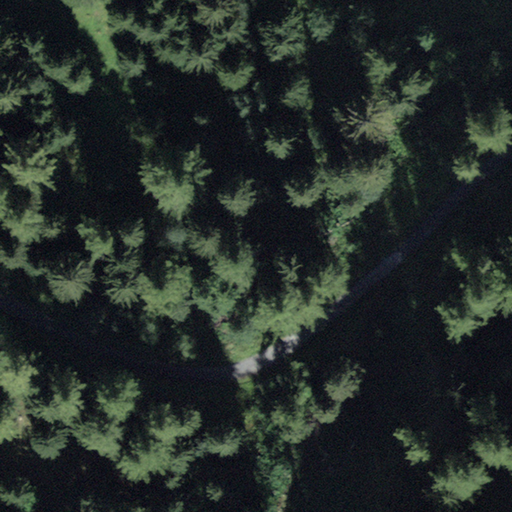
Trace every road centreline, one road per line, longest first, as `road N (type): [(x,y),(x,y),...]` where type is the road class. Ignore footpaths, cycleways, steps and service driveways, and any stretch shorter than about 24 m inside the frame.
road 1 (track): [(0,287),(204,347),(369,274)]
road 2 (track): [(369,274),(473,182),(511,168)]
